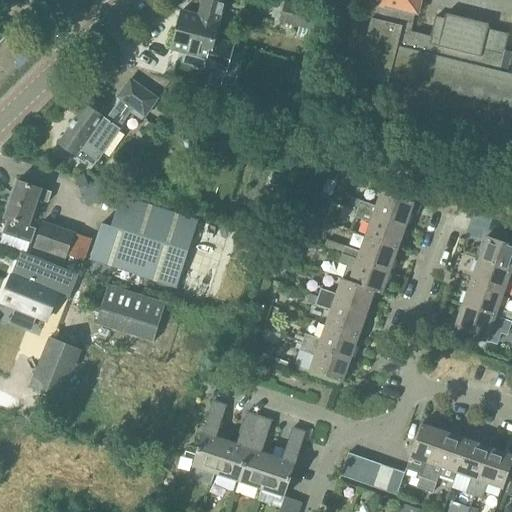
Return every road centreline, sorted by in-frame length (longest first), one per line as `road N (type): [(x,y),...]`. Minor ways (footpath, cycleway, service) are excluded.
road 1 (residential): [(457,203),(413,337),(427,377)]
road 2 (tertiary): [(0,119),(124,0)]
road 3 (residential): [(427,377),(408,421),(380,430),(334,425)]
